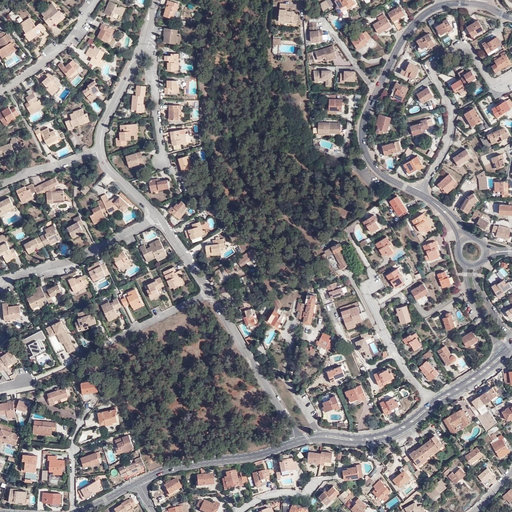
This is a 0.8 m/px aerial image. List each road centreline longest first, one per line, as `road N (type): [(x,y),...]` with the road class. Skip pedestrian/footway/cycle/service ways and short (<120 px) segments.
road 1 (residential): [(511,78),(494,88),(461,46),(433,63),(451,127),(419,193)]
road 2 (residential): [(207,291),(297,441)]
road 3 (tertiary): [(135,483),(297,441)]
road 4 (residential): [(6,282),(75,262),(157,215)]
road 5 (tertiary): [(488,6),(443,4),(426,12),(405,33),(375,91)]
road 6 (tertiary): [(297,441),(390,433),(434,402)]
road 7 (residential): [(0,90),(76,34),(99,0)]
road 8 (residential): [(163,161),(149,27)]
road 9 (residential): [(365,289),(397,360),(434,402)]
road 10 (tertiary): [(375,91),(362,132),(367,157),(419,193)]
road 11 (residential): [(149,27),(99,145)]
road 12 (residential): [(207,291),(95,346)]
